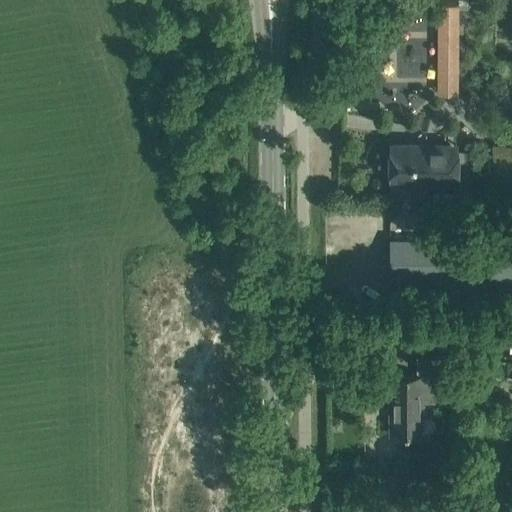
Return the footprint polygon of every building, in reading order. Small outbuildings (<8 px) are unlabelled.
[(457,3),(435,3),(435,95),(457,95),(457,3)] [(456,180),(456,148),(456,143),(432,143),(395,143),(390,143),(390,179),(456,180)] [(511,148),(495,148),(495,190),(511,190),(511,148)] [(511,240),(390,239),(389,281),(511,282),(511,240)] [(497,311),(437,312),(437,331),(497,330),(497,311)] [(462,373),(461,355),(419,356),(420,373),(462,373)] [(390,433),(403,433),(403,435),(421,435),(421,377),(390,377),(390,433)]
